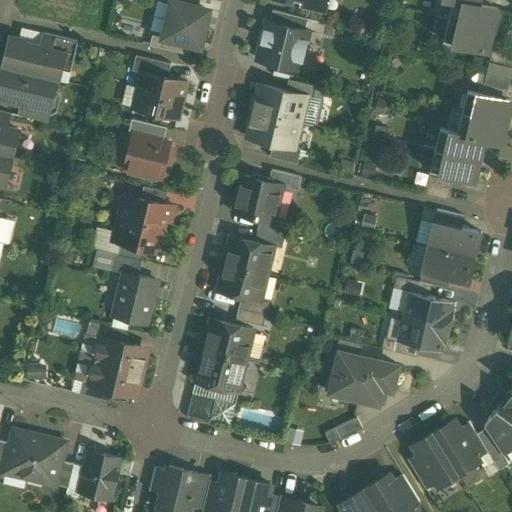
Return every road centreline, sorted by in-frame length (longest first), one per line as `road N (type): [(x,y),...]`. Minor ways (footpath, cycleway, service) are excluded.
road 1 (residential): [(511,211),(471,369),(381,429),(302,466),(150,428)]
road 2 (residential): [(238,0),(211,113),(215,151),(150,428)]
road 3 (residential): [(150,428),(0,391)]
